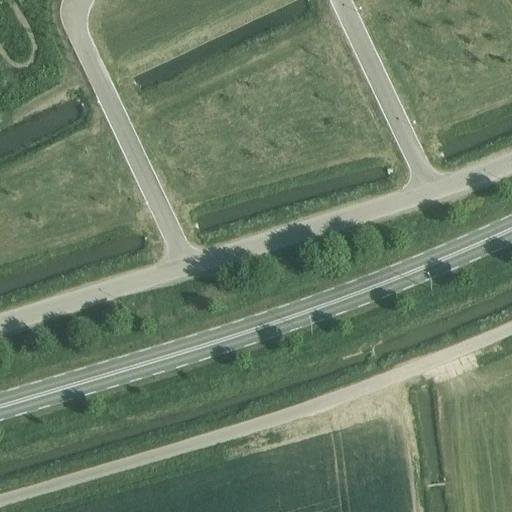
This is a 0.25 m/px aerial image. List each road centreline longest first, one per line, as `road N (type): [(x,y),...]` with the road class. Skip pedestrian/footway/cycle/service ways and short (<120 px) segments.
road 1 (unclassified): [(0,503),(417,374),(511,332)]
road 2 (primary): [(0,396),(412,271),(511,227)]
road 3 (unclassified): [(0,325),(511,162)]
